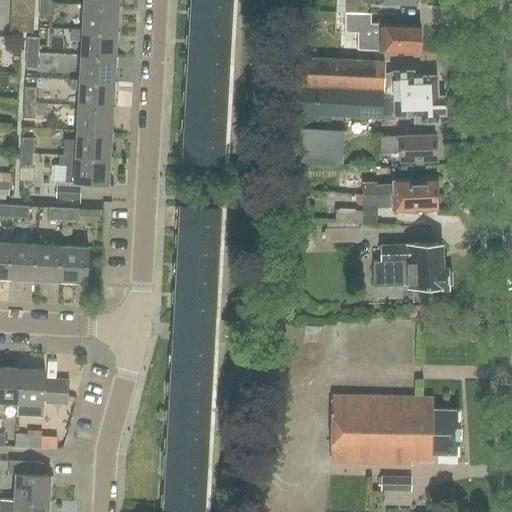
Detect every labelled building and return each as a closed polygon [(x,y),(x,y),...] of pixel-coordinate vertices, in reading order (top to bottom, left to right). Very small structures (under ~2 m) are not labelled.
[(12,0),(12,8),(36,10),(36,0),(12,0)] [(192,0),(192,8),(195,8),(195,19),(233,21),(233,0),(192,0)] [(307,13),(307,0),(291,0),(291,14),(307,13)] [(338,0),(338,13),(367,13),(367,4),(417,5),(417,0),(338,0)] [(52,18),(53,3),(41,2),(40,17),(52,18)] [(120,7),(84,5),(82,30),(118,32),(120,7)] [(12,8),(12,20),(35,21),(36,10),(12,8)] [(367,13),(338,13),(337,13),(337,32),(358,32),(357,49),(421,52),(421,25),(371,23),(371,13),(367,13)] [(193,47),(231,49),(233,21),(195,19),(191,19),(190,36),(194,36),(193,47)] [(35,32),(35,21),(12,20),(11,30),(35,32)] [(81,55),(117,57),(118,32),(82,30),(72,29),(71,40),(82,40),(81,55)] [(27,52),(39,53),(40,38),(28,37),(27,52)] [(231,49),(193,47),(190,47),(189,63),(192,64),(192,75),(229,77),(231,49)] [(39,53),(27,52),(27,67),(38,68),(39,53)] [(116,82),(117,57),(81,55),(80,80),(116,82)] [(301,57),(299,85),(367,88),(367,95),(395,96),(396,100),(417,99),(417,96),(438,95),(437,75),(413,76),(414,70),(396,71),(383,74),(384,61),(301,57)] [(190,103),(228,105),(229,77),(192,75),(188,75),(187,92),(190,92),(190,103)] [(25,102),(36,103),(38,78),(26,77),(25,102)] [(78,105),(114,108),(116,82),(80,80),(72,80),(71,90),(79,90),(78,105)] [(367,88),(299,85),(298,107),(294,107),(294,114),(381,117),(381,115),(394,114),(394,116),(415,115),(414,122),(439,121),(439,114),(446,115),(445,96),(438,95),(417,96),(417,99),(396,100),(395,96),(367,95),(367,88)] [(36,103),(25,102),(24,117),(36,118),(36,103)] [(188,131),(226,133),(228,105),(190,103),(187,102),(186,120),(189,120),(188,131)] [(113,133),(114,108),(78,105),(77,131),(113,133)] [(75,156),(111,158),(113,133),(77,131),(75,156)] [(226,133),(188,131),(185,131),(184,148),(188,148),(187,160),(224,162),(226,133)] [(436,134),(387,136),(380,137),(380,152),(401,151),(401,160),(437,159),(436,134)] [(22,153),(34,153),(35,139),(23,138),(22,153)] [(34,153),(22,153),(21,180),(32,180),(33,168),(34,153)] [(111,158),(75,156),(74,182),(110,184),(111,158)] [(6,176),(0,175),(0,195),(10,196),(11,182),(5,182),(6,176)] [(362,182),(363,194),(364,194),(364,196),(436,193),(436,192),(439,192),(438,179),(435,180),(435,177),(417,178),(418,180),(411,181),(411,176),(393,177),(393,184),(378,185),(377,181),(362,182)] [(82,188),(58,186),(57,200),(81,202),(82,188)] [(364,194),(363,194),(364,206),(365,206),(366,213),(345,211),(343,224),(368,226),(379,226),(378,208),(394,207),(394,212),(437,210),(436,193),(364,196),(364,194)] [(0,216),(14,217),(15,206),(0,204),(0,216)] [(30,206),(15,206),(14,217),(29,218),(30,206)] [(183,235),(182,247),(220,249),(222,208),(184,206),(184,218),(180,218),(179,235),(183,235)] [(64,221),(65,209),(50,209),(50,221),(64,221)] [(65,209),(64,221),(80,222),(80,210),(65,209)] [(327,243),(362,242),(362,228),(326,229),(327,243)] [(13,243),(0,242),(0,278),(11,279),(13,243)] [(448,284),(453,284),(452,271),(447,271),(447,268),(442,268),(442,242),(406,243),(406,244),(380,244),(381,261),(374,261),(374,285),(409,285),(409,288),(448,287),(448,284)] [(36,280),(38,244),(13,243),(11,279),(36,280)] [(63,245),(38,244),(36,280),(61,281),(63,245)] [(63,245),(61,281),(87,283),(89,247),(63,245)] [(218,277),(220,249),(182,247),(178,246),(178,263),(182,263),(181,275),(218,277)] [(218,277),(181,275),(177,275),(176,291),(180,291),(180,302),(217,304),(218,277)] [(216,320),(217,304),(180,302),(176,302),(175,318),(185,319),(184,329),(209,330),(243,331),(244,322),(216,320)] [(177,355),(176,366),(213,368),(215,340),(243,341),(243,331),(209,330),(184,329),(184,338),(174,338),(173,355),(177,355)] [(20,367),(0,366),(0,402),(18,403),(20,367)] [(175,394),(212,396),(213,368),(176,366),(172,366),(172,383),(175,383),(175,394)] [(20,367),(18,403),(69,406),(70,379),(45,378),(46,369),(20,367)] [(210,424),(212,396),(175,394),(171,394),(170,411),(174,412),(173,422),(210,424)] [(459,454),(460,410),(433,410),(434,398),(332,395),(330,462),(412,465),(412,461),(432,461),(432,453),(459,454)] [(172,450),(209,452),(210,424),(173,422),(170,422),(169,439),(173,440),(172,450)] [(43,435),(27,435),(26,448),(43,449),(43,435)] [(171,478),(207,480),(209,452),(172,450),(168,450),(167,467),(171,467),(171,478)] [(14,499),(51,501),(52,475),(42,475),(42,462),(10,461),(10,473),(16,474),(14,499)] [(382,492),(412,492),(413,478),(382,477),(382,492)] [(206,509),(207,480),(171,478),(167,478),(166,495),(170,495),(169,506),(165,506),(165,507),(206,509)] [(13,511),(50,511),(51,501),(14,499),(13,511)]
